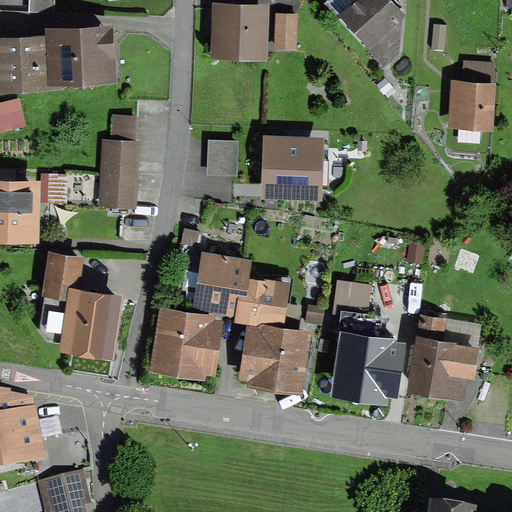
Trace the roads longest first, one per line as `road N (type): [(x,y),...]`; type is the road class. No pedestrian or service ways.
road 1 (residential): [(126,395),(175,151),(185,0)]
road 2 (residential): [(126,395),(511,456)]
road 3 (residential): [(106,392),(102,511)]
